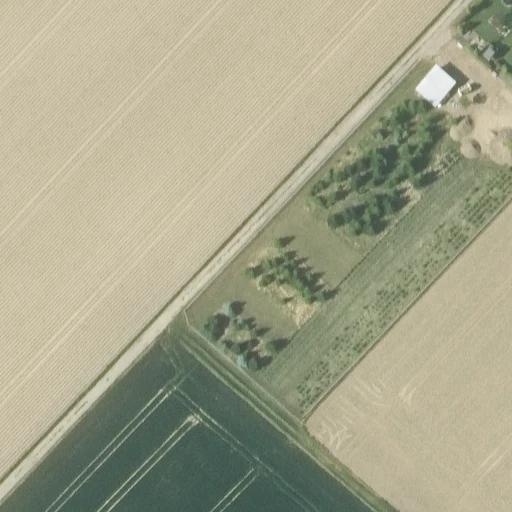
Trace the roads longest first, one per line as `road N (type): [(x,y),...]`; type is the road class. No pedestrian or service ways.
road 1 (track): [(0,498),(469,0)]
road 2 (track): [(388,511),(167,319)]
